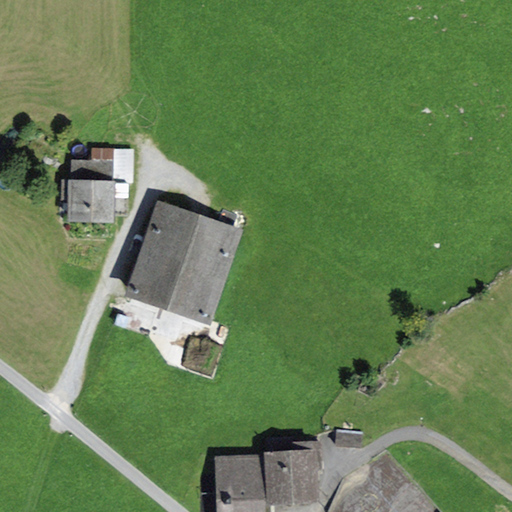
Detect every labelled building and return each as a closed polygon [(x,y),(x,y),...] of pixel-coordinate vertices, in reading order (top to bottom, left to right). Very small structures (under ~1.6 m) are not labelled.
[(112,221),(112,210),(127,211),(128,177),(113,177),(114,150),(93,150),(93,162),(73,162),(72,183),(65,183),(64,198),(72,198),(71,220),(112,221)] [(134,290),(132,294),(206,320),(236,233),(162,207),(142,267),(134,264),(126,288),(134,290)] [(338,431),(336,446),(361,448),(363,433),(338,431)] [(262,511),(262,503),(268,502),(277,502),(315,501),(314,471),(322,470),(321,459),(321,444),(294,445),(294,439),(268,440),(269,458),(217,460),(218,511),(262,511)] [(262,511),(277,511),(277,502),(268,502),(262,503),(262,511)]
